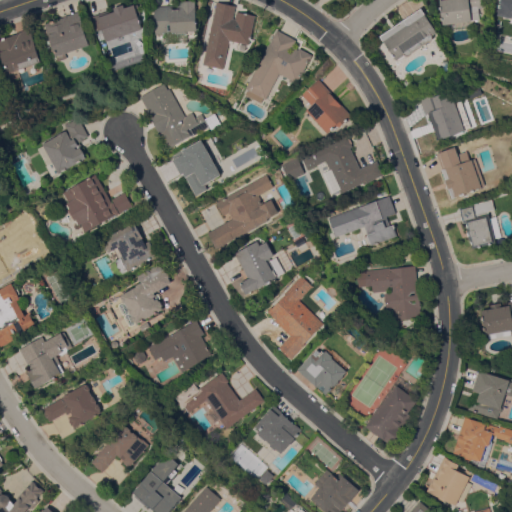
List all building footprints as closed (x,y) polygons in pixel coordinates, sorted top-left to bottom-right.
[(484,0),(487,19),(474,21),(475,27),(456,30),(455,24),(445,25),(442,1),(443,1),(442,0),(484,0)] [(499,16),(502,0),(511,0),(511,18),(504,17),(499,16)] [(155,7),(174,6),(174,9),(179,9),(178,2),(197,1),(199,31),(157,34),(155,7)] [(224,70),(204,65),(217,3),(236,7),(234,19),(236,20),(238,12),(256,16),(250,45),(230,41),(224,70)] [(93,16),(109,11),(110,14),(117,11),(116,8),(126,5),(126,8),(135,5),(143,30),(108,41),(104,29),(98,31),(93,16)] [(422,9),(439,33),(434,36),(434,39),(432,42),(430,42),(413,53),(411,55),(409,56),(407,55),(398,61),(382,36),(422,9)] [(91,46),(65,55),(66,59),(59,62),(50,36),(49,36),(46,28),(47,27),(46,25),(79,13),(91,46)] [(9,74),(0,47),(0,41),(22,34),(21,32),(32,28),(44,62),(9,74)] [(298,51),(299,49),(311,56),(296,84),(279,74),(265,100),(245,89),(276,31),(295,41),(292,47),(298,51)] [(351,117),(339,128),(336,126),(327,134),(306,111),(311,106),(301,96),(318,81),(351,117)] [(168,90),(169,89),(185,117),(193,112),(196,118),(202,114),(210,128),(192,137),(192,136),(169,149),(148,112),(149,112),(141,97),(164,84),(168,90)] [(465,131),(441,140),(437,142),(435,136),(434,137),(420,97),(435,92),(438,100),(450,95),(453,104),(455,103),(465,131)] [(59,174),(58,173),(52,177),(46,167),(53,163),(42,145),(57,136),(64,132),(67,131),(64,125),(77,118),(88,137),(84,139),(84,140),(77,144),(78,146),(75,148),(76,150),(80,148),(82,150),(85,156),(86,159),(59,174)] [(301,158),(346,137),(348,140),(349,139),(351,144),(350,144),(352,148),(350,149),(359,170),(376,162),(383,176),(363,185),(363,184),(340,195),(325,162),(307,171),(301,158)] [(187,178),(181,181),(177,175),(180,173),(173,161),(174,160),(173,158),(201,142),(213,165),(216,165),(219,170),(218,172),(220,176),(209,182),(209,183),(205,186),(204,185),(207,190),(197,196),(187,178)] [(486,186),(462,195),(454,198),(438,154),(452,148),(455,156),(468,152),(471,160),(473,160),(473,161),(476,159),(486,186)] [(290,181),(283,165),(298,158),(306,174),(290,181)] [(82,225),(79,226),(66,204),(69,203),(64,193),(96,175),(110,201),(125,193),(133,207),(102,224),(86,233),(82,225)] [(265,175),(273,188),(257,196),(262,205),(271,200),(278,214),(267,220),(268,221),(217,250),(207,233),(232,219),(228,213),(222,216),(215,204),(265,175)] [(389,196),(395,214),(386,217),(389,227),(393,225),(397,237),(372,246),(369,245),(366,238),(367,235),(365,227),(338,237),(336,237),(329,219),(389,196)] [(493,199),(496,210),(489,212),(498,242),(474,249),(472,240),(471,240),(468,230),(469,229),(467,222),(464,223),(460,208),(493,199)] [(135,223),(144,239),(143,240),(145,245),(150,242),(158,256),(124,275),(121,272),(119,269),(118,267),(117,262),(120,260),(114,251),(109,254),(108,251),(107,252),(103,244),(104,244),(102,241),(135,223)] [(241,283),(248,280),(234,254),(257,242),(260,246),(267,242),(273,255),(276,253),(286,272),(276,278),(277,279),(247,295),(241,283)] [(0,248),(13,272),(2,278),(3,281),(0,282),(0,248)] [(131,317),(132,315),(131,314),(130,314),(127,309),(128,309),(125,303),(123,303),(120,298),(121,296),(136,287),(136,285),(140,283),(140,282),(139,282),(138,280),(139,278),(138,277),(139,276),(159,264),(162,269),(163,269),(166,273),(167,273),(170,277),(169,278),(172,283),(154,293),(156,296),(158,294),(160,299),(158,300),(159,301),(160,301),(163,306),(162,307),(163,310),(137,324),(136,322),(134,322),(131,317)] [(417,287),(418,286),(421,309),(420,309),(421,318),(393,322),(392,309),(386,309),(384,294),(390,294),(390,291),(386,291),(386,292),(373,294),(372,288),(367,288),(366,287),(359,288),(357,272),(389,268),(389,270),(415,267),(417,287)] [(303,345),(305,346),(291,360),(278,348),(289,337),(273,321),(274,320),(267,313),(287,292),(286,291),(300,277),(311,287),(298,301),(322,325),(303,345)] [(0,343),(0,289),(12,283),(21,299),(18,301),(26,315),(30,313),(38,327),(2,347),(0,343)] [(482,310),(492,308),(491,304),(499,303),(499,307),(509,305),(509,302),(511,301),(511,329),(510,330),(511,335),(496,337),(496,333),(487,335),(482,310)] [(197,320),(205,334),(202,336),(213,355),(184,372),(174,357),(166,362),(162,356),(157,360),(150,348),(197,320)] [(151,327),(143,332),(140,327),(148,322),(151,327)] [(68,344),(70,343),(73,347),(57,357),(65,372),(36,388),(27,372),(34,369),(31,363),(28,365),(20,350),(42,337),(45,342),(61,333),(68,344)] [(323,352),(325,350),(331,356),(330,357),(347,372),(326,395),(298,370),(312,354),(313,354),(317,350),(320,353),(322,351),(323,352)] [(511,381),(510,382),(511,382),(511,396),(506,395),(501,409),(503,409),(501,414),(500,413),(498,419),(469,409),(473,397),(474,398),(476,392),(474,391),(481,370),(511,381)] [(222,373),(229,382),(227,384),(240,401),(256,389),(265,401),(228,429),(220,419),(214,424),(208,416),(214,411),(206,401),(190,413),(185,406),(182,408),(176,400),(179,398),(176,395),(193,383),(199,390),(222,373)] [(75,428),(73,426),(72,426),(69,422),(70,420),(69,418),(72,416),(71,413),(67,415),(66,413),(49,422),(47,418),(45,418),(43,414),(44,414),(41,408),(64,396),(64,395),(68,392),(70,393),(85,384),(86,385),(87,385),(90,390),(89,391),(92,397),(93,397),(96,403),(96,405),(98,405),(101,410),(100,411),(101,413),(75,428)] [(397,386),(418,402),(409,415),(413,418),(403,431),(408,435),(396,450),(383,440),(378,436),(377,437),(370,431),(366,427),(397,386)] [(280,416),(282,414),(294,424),(295,424),(301,430),(294,438),(295,439),(294,440),(295,440),(292,444),(291,443),(282,454),(277,450),(275,450),(270,447),(270,444),(266,448),(254,437),(260,431),(255,427),(271,409),(280,416)] [(465,417),(498,428),(498,426),(511,430),(511,444),(505,442),(505,441),(492,437),(489,447),(487,447),(481,463),(453,453),(465,417)] [(129,467),(128,466),(127,467),(122,463),(123,462),(122,461),(122,460),(117,455),(102,472),(91,462),(123,426),(124,426),(125,426),(130,431),(129,431),(132,434),(133,432),(141,440),(142,439),(149,445),(129,467)] [(256,479),(267,467),(242,444),(236,450),(236,451),(231,456),(256,479)] [(168,455),(179,464),(175,469),(179,473),(169,485),(183,497),(169,511),(150,511),(132,496),(168,455)] [(444,458),(459,466),(456,472),(464,475),(466,471),(471,474),(469,478),(470,478),(467,483),(471,485),(462,504),(458,501),(455,507),(427,493),(444,458)] [(268,485),(261,479),(269,470),(276,476),(268,485)] [(341,511),(327,511),(311,498),(320,488),(315,484),(327,470),(340,481),(343,476),(360,491),(341,511)] [(46,491),(39,499),(41,501),(34,509),(32,507),(27,511),(0,511),(0,492),(2,495),(4,495),(7,495),(9,496),(11,498),(12,501),(34,481),(46,491)] [(184,511),(206,487),(221,500),(210,511),(184,511)] [(281,500),(286,493),(297,503),(292,509),(281,500)] [(411,511),(420,502),(431,511),(411,511)]
